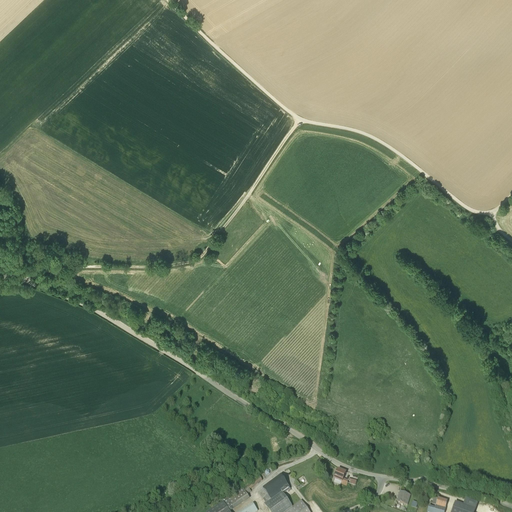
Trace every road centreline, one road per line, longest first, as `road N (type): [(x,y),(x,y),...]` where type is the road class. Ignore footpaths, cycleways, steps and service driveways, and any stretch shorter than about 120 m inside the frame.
road 1 (tertiary): [(511,506),(338,464),(98,311),(0,277)]
road 2 (track): [(301,119),(197,259),(58,268),(17,279)]
road 3 (unclassified): [(301,119),(369,135),(465,207),(491,212)]
road 4 (unclassified): [(301,119),(167,0)]
road 5 (track): [(307,457),(156,511)]
